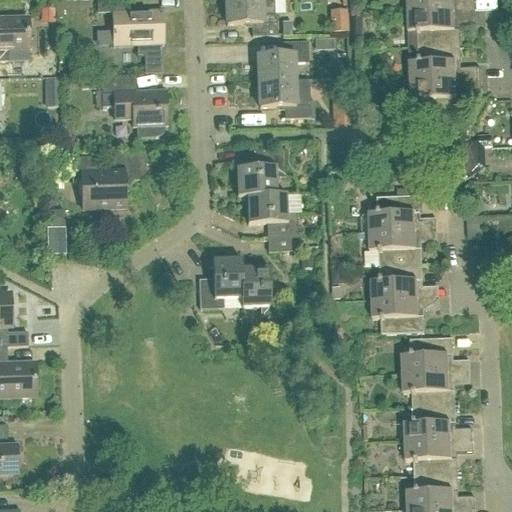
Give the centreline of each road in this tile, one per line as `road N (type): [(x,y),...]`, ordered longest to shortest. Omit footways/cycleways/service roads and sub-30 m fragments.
road 1 (residential): [(77,511),(68,336),(74,310),(185,231),(198,204),(192,0)]
road 2 (residential): [(509,490),(495,490),(486,279)]
